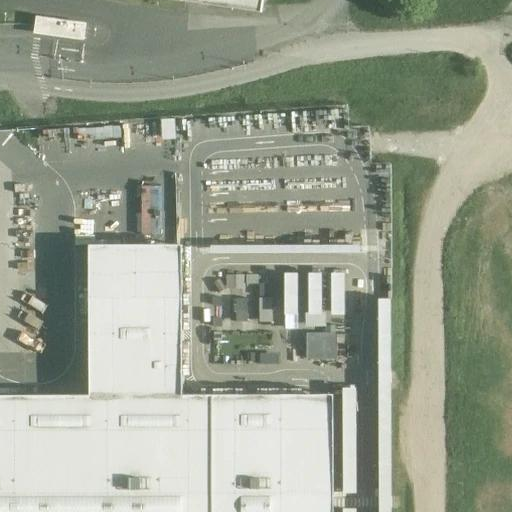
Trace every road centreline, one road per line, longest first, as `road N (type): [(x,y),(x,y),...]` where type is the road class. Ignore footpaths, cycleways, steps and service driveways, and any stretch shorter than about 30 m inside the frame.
road 1 (unclassified): [(486,49),(199,90),(66,95),(0,88)]
road 2 (unclassified): [(511,112),(462,203),(448,247),(439,296),(436,511)]
road 3 (unknown): [(57,374),(46,511)]
